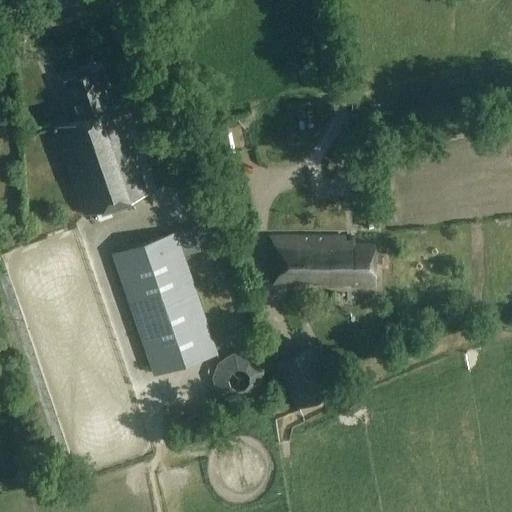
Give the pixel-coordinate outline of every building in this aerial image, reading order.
[(100,69),(66,81),(79,118),(54,127),(84,215),(149,192),(119,104),(113,106),(100,69)] [(191,234),(189,234),(191,251),(209,249),(203,204),(187,206),(191,234)] [(374,226),(374,210),(362,210),(362,226),(374,226)] [(0,247),(24,239),(19,226),(0,233),(0,247)] [(176,231),(112,253),(154,375),(218,354),(176,231)] [(322,285),(376,284),(375,243),(354,243),(354,237),(270,237),(271,282),(288,282),(288,286),(306,285),(306,279),(322,279),(322,285)] [(327,390),(305,345),(275,360),(297,405),(327,390)]
